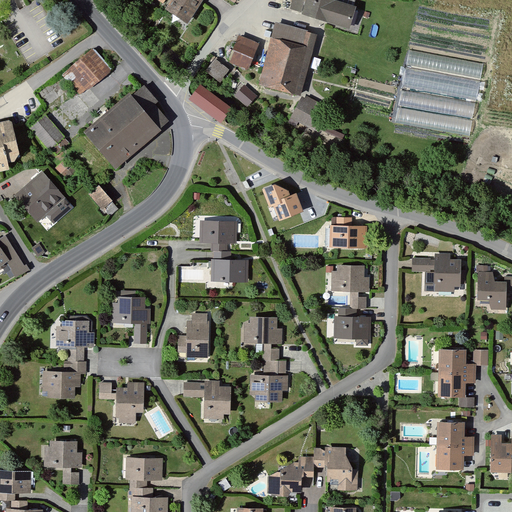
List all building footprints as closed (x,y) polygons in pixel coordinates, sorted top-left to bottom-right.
[(203,0),(170,0),(165,9),(188,24),(203,0)] [(357,6),(337,0),(306,0),(302,15),(350,29),(357,6)] [(319,34),(277,23),(259,85),(301,97),(319,34)] [(241,38),(231,61),(247,68),(257,44),(241,38)] [(78,93),(112,71),(96,46),(62,68),(78,93)] [(433,65),(433,61),(444,61),(444,53),(409,51),(408,64),(433,65)] [(228,70),(215,61),(208,71),(220,80),(228,70)] [(472,133),(480,79),(407,68),(404,85),(434,90),(434,88),(445,90),(444,95),(402,89),(398,120),(438,126),(438,127),(472,133)] [(233,108),(200,84),(189,100),(222,124),(233,108)] [(131,92),(85,130),(117,168),(163,129),(162,127),(170,120),(156,104),(159,101),(146,85),(134,95),(131,92)] [(244,87),(237,95),(247,105),(255,96),(244,87)] [(306,98),(302,96),(290,118),(315,131),(328,107),(307,96),(306,98)] [(29,126),(49,148),(57,140),(62,146),(70,139),(45,112),(29,126)] [(20,153),(13,119),(0,121),(0,171),(11,169),(10,162),(16,161),(20,153)] [(33,178),(14,194),(38,221),(56,206),(33,178)] [(90,191),(110,215),(119,208),(99,184),(90,191)] [(289,186),(269,195),(279,218),(299,210),(289,186)] [(237,221),(200,219),(199,242),(236,244),(237,221)] [(365,224),(330,224),(330,247),(365,247),(365,224)] [(0,270),(6,266),(16,281),(31,270),(27,264),(25,265),(5,237),(0,240),(0,270)] [(430,258),(413,257),(413,270),(425,271),(424,291),(455,292),(455,286),(460,286),(461,258),(451,258),(451,253),(435,252),(435,260),(430,260),(430,258)] [(249,259),(212,258),(211,281),(248,282),(249,259)] [(364,265),(338,264),(338,270),(332,270),(331,291),(370,292),(371,276),(364,275),(364,265)] [(493,272),(479,271),(478,299),(490,299),(492,309),(506,310),(508,290),(511,290),(511,275),(505,275),(505,281),(496,280),(493,272)] [(145,297),(118,296),(118,303),(113,303),(113,323),(135,324),(134,343),(146,343),(147,324),(150,323),(151,308),(145,308),(145,297)] [(207,313),(192,312),(192,320),(187,320),(186,356),(208,357),(209,320),(207,320),(207,313)] [(372,316),(334,315),(334,337),(371,338),(372,316)] [(276,318),(251,317),(251,324),(245,323),(245,342),(263,342),(262,360),(264,361),(263,373),(249,373),(248,395),(254,395),(254,401),(282,402),(283,390),(288,390),(289,374),(287,374),(287,360),(280,359),(280,348),(271,348),(271,343),(281,343),(281,330),(275,330),(276,318)] [(65,371),(43,371),(43,390),(47,391),(47,397),(74,398),(75,386),(80,386),(81,373),(87,374),(87,360),(84,360),(85,346),(94,346),(95,331),(89,331),(90,319),(61,318),(61,325),(56,325),(56,345),(59,345),(59,348),(69,348),(68,361),(66,361),(65,371)] [(467,349),(441,348),(440,395),(466,396),(466,382),(476,382),(477,363),(466,362),(467,349)] [(220,380),(205,380),(204,417),(224,418),(224,413),(230,413),(231,386),(220,385),(220,380)] [(144,381),(127,381),(127,387),(116,386),(115,417),(119,417),(119,422),(135,423),(136,411),(143,411),(144,381)] [(476,396),(461,396),(461,405),(476,405),(476,396)] [(465,421),(438,420),(437,468),(464,468),(465,454),(474,455),(475,435),(465,435),(465,421)] [(503,432),(491,432),(490,472),(511,472),(511,467),(511,430),(511,441),(503,441),(503,432)] [(78,440),(50,439),(50,446),(45,446),(44,466),(64,466),(63,483),(80,484),(80,471),(72,471),(72,467),(82,467),(83,451),(78,451),(78,440)] [(322,447),(314,447),(313,456),(298,456),(298,462),(294,461),(268,476),(266,493),(288,495),(291,491),(302,491),(302,476),(314,476),(314,466),(328,466),(327,480),(330,481),(330,483),(338,484),(338,489),(359,490),(360,467),(352,467),(346,455),(346,446),(325,446),(325,450),(322,447)] [(164,457),(127,455),(126,479),(163,480),(164,457)] [(32,470),(0,468),(0,490),(31,492),(32,470)] [(168,511),(169,496),(132,495),(131,511),(168,511)]
